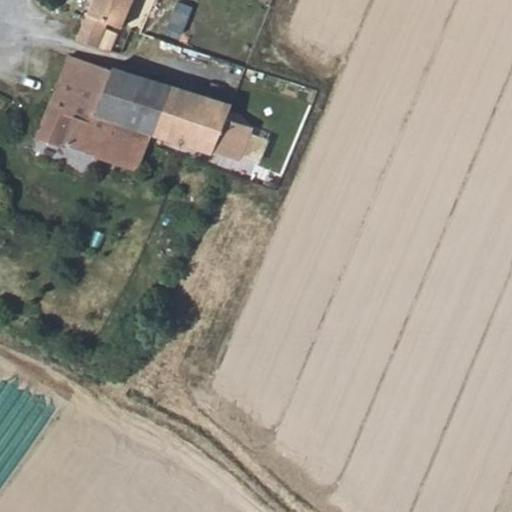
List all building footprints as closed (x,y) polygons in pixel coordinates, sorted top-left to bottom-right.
[(129,0),(89,0),(73,38),(94,44),(105,20),(118,26),(129,0)] [(101,88),(109,67),(69,54),(59,74),(77,80),(83,82),(101,88)] [(121,122),(140,75),(110,65),(109,67),(101,88),(92,111),(121,122)] [(65,113),(77,80),(59,74),(46,107),(65,113)] [(150,132),(169,84),(140,75),(121,122),(150,132)] [(65,113),(71,115),(83,82),(77,80),(65,113)] [(101,88),(83,82),(71,115),(89,121),(92,111),(101,88)] [(180,141),(198,93),(169,84),(150,132),(180,141)] [(180,141),(210,151),(221,123),(229,103),(198,93),(180,141)] [(136,170),(150,132),(121,122),(92,111),(89,121),(71,115),(65,113),(46,107),(40,120),(35,136),(62,145),(63,142),(94,152),(93,156),(136,170)] [(221,123),(210,151),(235,158),(244,133),(221,123)]
